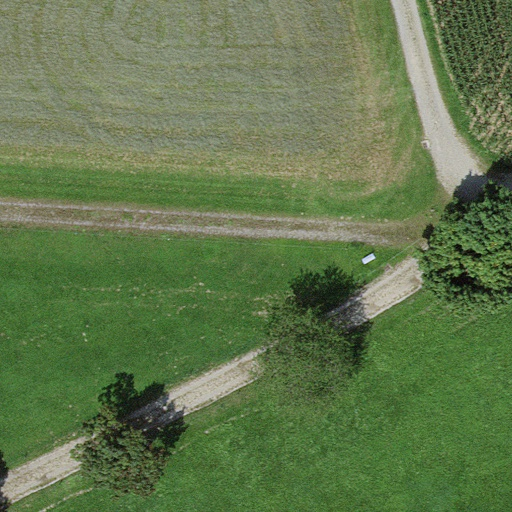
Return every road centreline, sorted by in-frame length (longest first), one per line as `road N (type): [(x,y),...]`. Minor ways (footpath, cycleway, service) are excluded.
road 1 (track): [(0,495),(392,292),(511,202)]
road 2 (track): [(0,210),(400,234),(470,231)]
road 3 (track): [(410,0),(470,231)]
